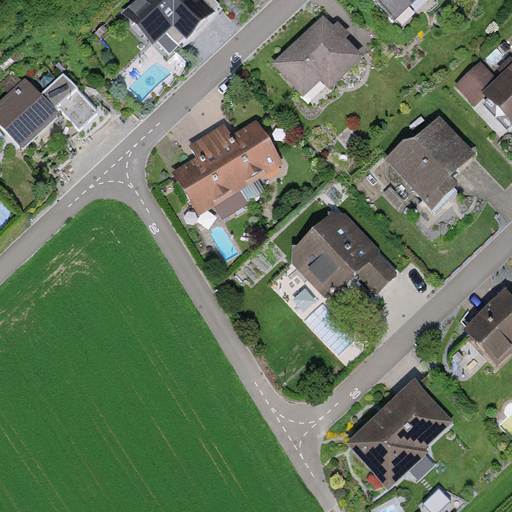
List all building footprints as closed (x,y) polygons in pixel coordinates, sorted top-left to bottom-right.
[(218,0),(141,0),(122,18),(151,50),(171,32),(185,46),(226,9),(218,0)] [(364,0),(393,29),(423,0),(364,0)] [(361,63),(324,26),(274,75),(312,112),(361,63)] [(477,104),(485,97),(511,126),(511,72),(501,82),(484,62),(459,84),(477,104)] [(0,102),(0,127),(22,152),(61,116),(27,78),(0,102)] [(227,123),(207,135),(242,190),(285,162),(258,119),(234,134),(227,123)] [(414,142),(388,166),(436,218),(462,193),(454,185),(480,161),(443,123),(418,146),(414,142)] [(242,190),(207,135),(191,146),(198,157),(175,172),(202,215),(242,190)] [(338,208),(289,259),(308,277),(309,278),(335,302),(358,277),(379,297),(400,275),(379,255),(383,251),(338,208)] [(465,334),(499,370),(511,357),(511,300),(507,295),(465,334)] [(414,391),(347,454),(387,497),(455,434),(414,391)]
